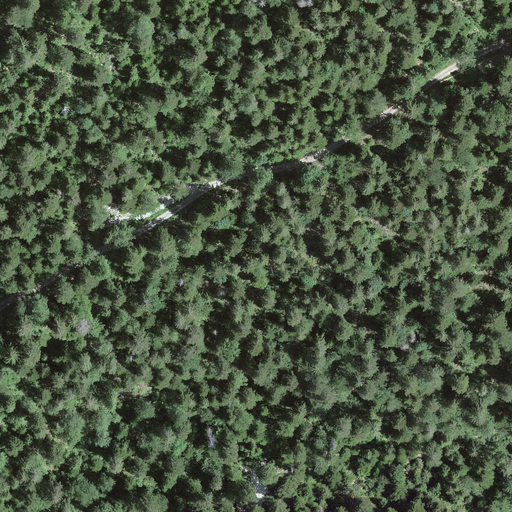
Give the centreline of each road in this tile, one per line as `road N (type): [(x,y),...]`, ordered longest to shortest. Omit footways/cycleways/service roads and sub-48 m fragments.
road 1 (track): [(511,41),(368,127),(298,160),(207,187)]
road 2 (track): [(207,187),(132,218),(105,211),(81,145),(57,0)]
road 3 (track): [(0,307),(207,187)]
